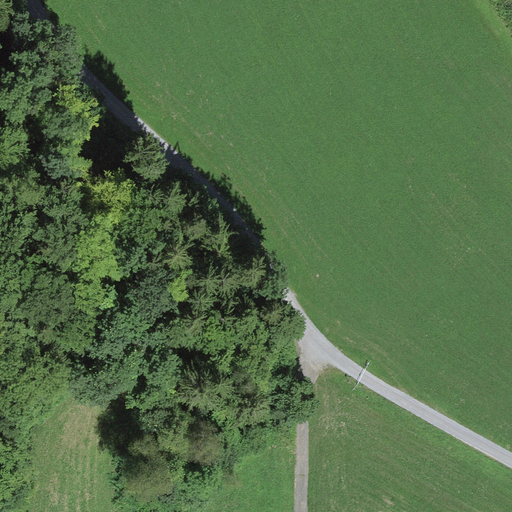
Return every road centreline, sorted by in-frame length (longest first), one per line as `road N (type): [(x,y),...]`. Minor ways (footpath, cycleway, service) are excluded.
road 1 (track): [(302,511),(306,337),(279,263),(229,191),(97,79),(39,0)]
road 2 (track): [(511,451),(306,337)]
